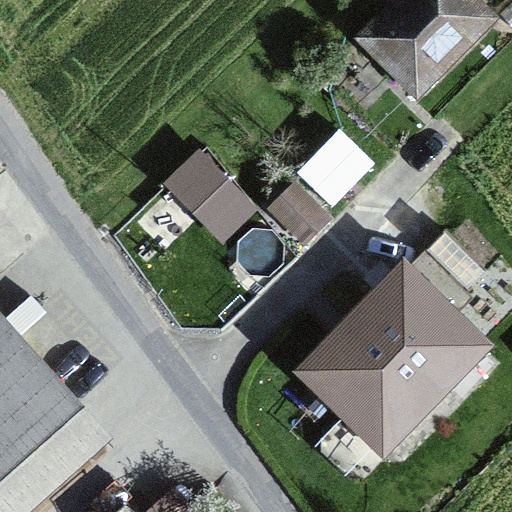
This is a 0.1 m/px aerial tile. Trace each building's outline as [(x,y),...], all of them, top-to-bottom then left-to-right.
[(391,47),(425,81),(487,19),(468,0),(403,0),(365,38),(382,55),(391,47)] [(343,117),(295,160),(333,203),(381,159),(343,117)] [(246,206),(205,162),(175,190),(217,234),(246,206)] [(308,372),(383,444),(478,346),(403,274),(308,372)] [(0,511),(25,511),(106,441),(0,323),(0,511)]
